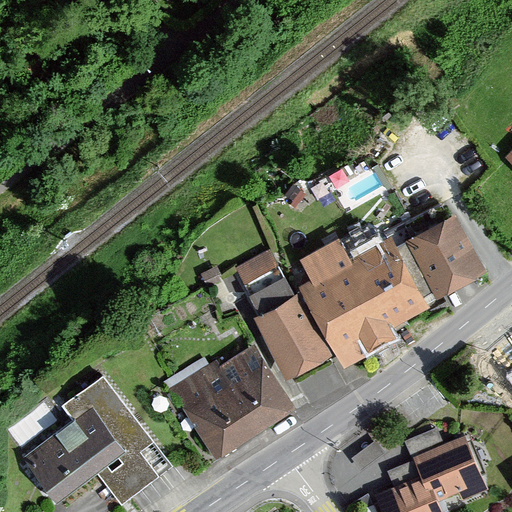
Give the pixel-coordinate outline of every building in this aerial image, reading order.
[(189,0),(168,0),(176,10),(189,0)] [(511,147),(502,159),(511,168),(511,147)] [(486,269),(456,211),(408,235),(439,293),(486,269)] [(389,324),(427,304),(389,232),(349,253),(340,235),(299,256),(310,277),(300,282),(345,366),(375,350),(372,345),(394,334),(389,324)] [(234,267),(242,282),(273,266),(265,251),(234,267)] [(285,377),(329,354),(295,291),(292,293),(282,274),(246,293),(256,313),(252,315),(285,377)] [(294,407),(253,342),(217,365),(213,359),(207,363),(203,356),(161,383),(176,406),(180,403),(215,457),(294,407)] [(152,439),(101,372),(61,403),(71,417),(23,454),(57,498),(95,470),(120,502),(158,474),(139,449),(152,439)] [(459,499),(487,487),(465,433),(442,443),(435,427),(403,440),(411,459),(386,470),(393,486),(375,493),(382,511),(441,511),(436,498),(456,490),(459,499)]
